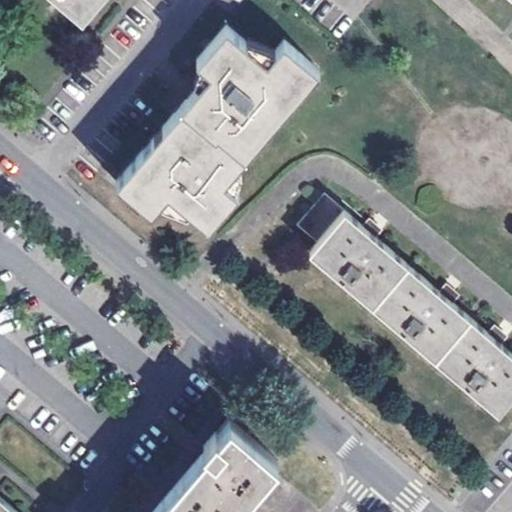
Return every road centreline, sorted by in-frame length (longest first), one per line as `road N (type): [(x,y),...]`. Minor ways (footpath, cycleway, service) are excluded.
road 1 (residential): [(210,330),(0,150)]
road 2 (residential): [(85,511),(109,474),(111,446),(210,330)]
road 3 (residential): [(380,476),(210,330)]
road 4 (unknown): [(167,380),(19,251),(0,256)]
